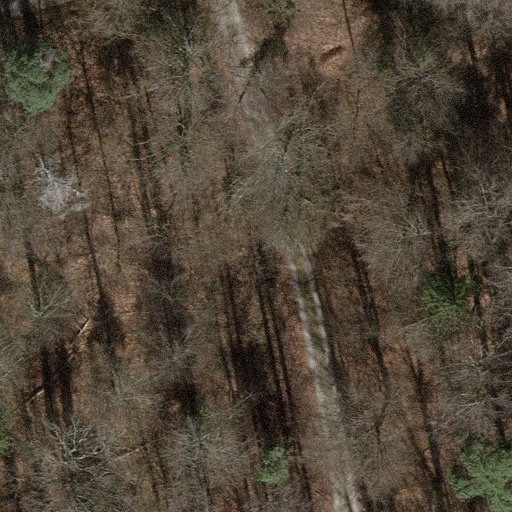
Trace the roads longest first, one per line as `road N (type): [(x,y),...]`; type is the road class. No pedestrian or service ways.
road 1 (track): [(231,0),(344,511)]
road 2 (track): [(0,6),(414,0),(511,29)]
